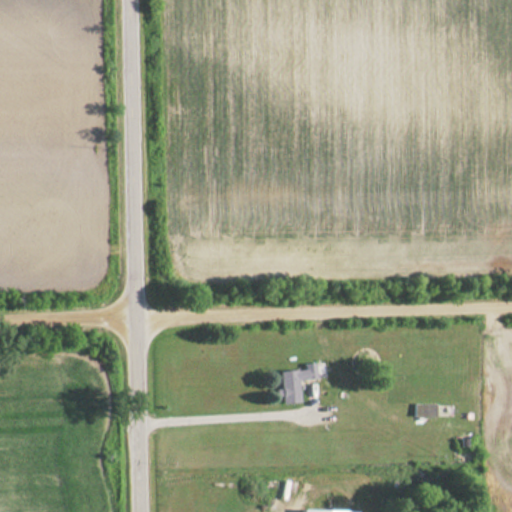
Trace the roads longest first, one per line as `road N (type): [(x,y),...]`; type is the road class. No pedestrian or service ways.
road 1 (residential): [(511,316),(0,331)]
road 2 (residential): [(144,511),(131,0)]
